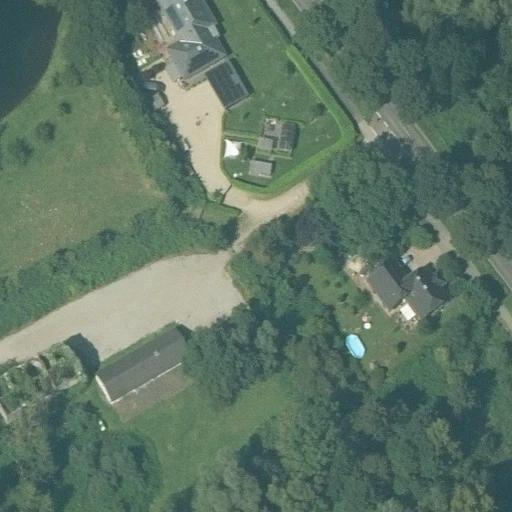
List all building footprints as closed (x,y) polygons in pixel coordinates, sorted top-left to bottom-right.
[(215,28),(198,0),(169,0),(159,6),(181,45),(182,45),(188,56),(205,46),(205,47),(217,40),(212,30),(215,28)] [(205,46),(188,56),(182,45),(181,45),(168,53),(185,82),(215,64),(205,47),(205,46)] [(228,62),(202,74),(220,110),(245,98),(228,62)] [(270,176),(271,165),(250,163),(249,174),(270,176)] [(364,262),(345,253),(340,265),(358,273),(364,262)] [(394,266),(369,284),(390,313),(406,301),(400,292),(408,286),(394,266)] [(408,286),(400,292),(406,301),(423,323),(448,304),(439,291),(445,287),(438,277),(432,282),(425,273),(408,286)] [(176,334),(96,380),(111,406),(191,360),(176,334)] [(62,354),(0,390),(0,417),(7,430),(82,387),(62,354)]
